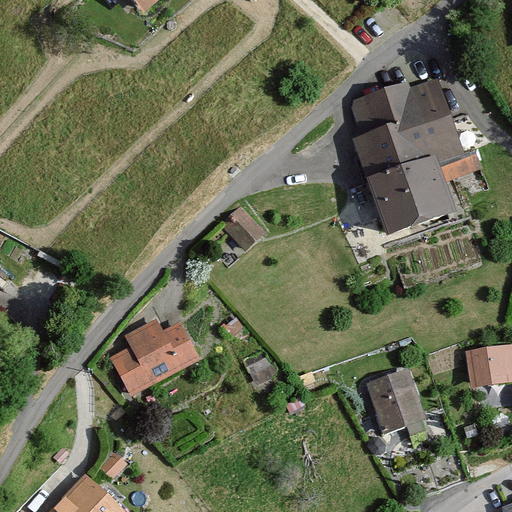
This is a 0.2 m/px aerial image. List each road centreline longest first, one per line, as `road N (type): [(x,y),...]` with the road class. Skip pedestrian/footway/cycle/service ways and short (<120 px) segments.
road 1 (unclassified): [(415,30),(165,259),(0,470)]
road 2 (residential): [(415,30),(474,116),(511,142)]
